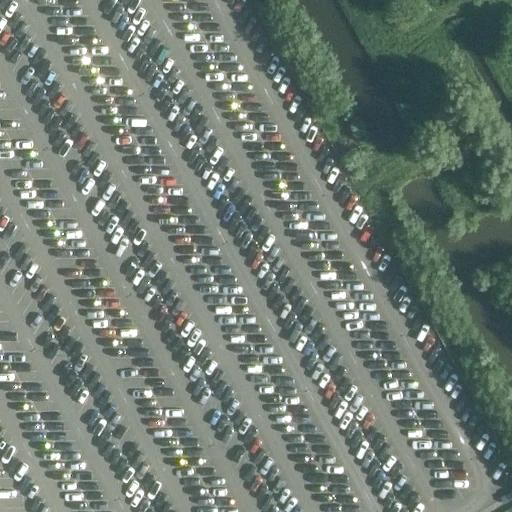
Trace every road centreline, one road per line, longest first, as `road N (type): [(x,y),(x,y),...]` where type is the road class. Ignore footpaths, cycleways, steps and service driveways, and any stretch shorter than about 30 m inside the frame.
road 1 (unknown): [(447,511),(479,492),(479,471),(211,0)]
road 2 (unknown): [(35,0),(320,511)]
road 3 (unknown): [(440,511),(155,0)]
road 4 (unknown): [(97,0),(381,511)]
road 5 (unknown): [(258,511),(0,42)]
road 6 (unknown): [(0,159),(193,511)]
road 7 (unknown): [(0,269),(130,511)]
road 8 (unknown): [(61,511),(0,388)]
